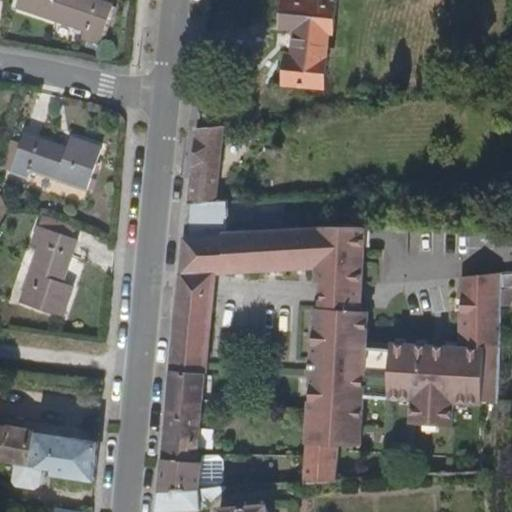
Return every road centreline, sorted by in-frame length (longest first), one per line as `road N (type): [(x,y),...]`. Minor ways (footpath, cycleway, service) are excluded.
road 1 (residential): [(165,98),(125,511)]
road 2 (residential): [(165,98),(0,65)]
